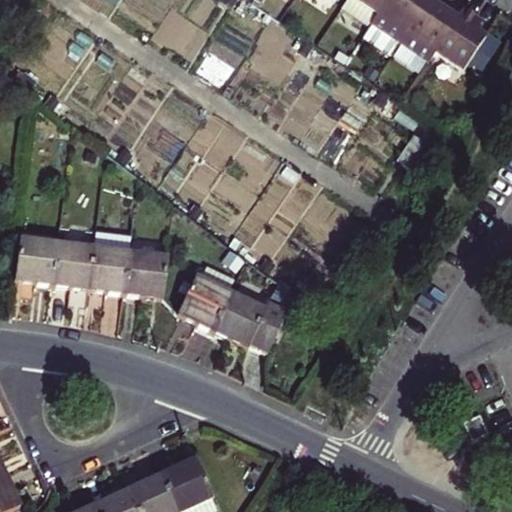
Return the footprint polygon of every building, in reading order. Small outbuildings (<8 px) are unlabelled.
[(347,0),(341,10),(369,29),(388,0),(347,0)] [(388,0),(369,29),(363,39),(391,57),(399,46),(428,2),(425,0),(388,0)] [(427,64),(433,55),(456,20),(442,11),(428,2),(399,46),(427,64)] [(456,20),(433,55),(462,74),(485,39),(475,33),(478,28),(481,23),(462,12),(456,20)] [(313,51),(302,44),(296,55),(306,61),(313,51)] [(348,60),(339,54),(334,61),(343,67),(348,60)] [(378,75),(368,69),(362,78),(373,84),(378,75)] [(388,102),(378,95),(371,107),(381,113),(388,102)] [(397,165),(416,173),(428,146),(409,138),(397,165)] [(126,263),(129,246),(93,241),(90,259),(126,263)] [(32,287),(50,289),(55,254),(18,250),(13,285),(32,287)] [(68,292),(86,294),(90,259),(55,254),(50,289),(68,292)] [(236,277),(243,267),(244,266),(229,255),(221,266),(236,277)] [(104,296),(122,298),(126,263),(90,259),(86,294),(104,296)] [(259,270),(267,277),(275,267),(267,260),(259,270)] [(126,263),(122,298),(141,301),(161,303),(165,267),(126,263)] [(193,327),(211,336),(230,296),(235,284),(206,270),(199,284),(194,281),(176,319),(193,327)] [(230,296),(211,336),(246,353),(248,350),(257,354),(266,359),(286,316),(266,306),(263,313),(230,296)] [(326,419),(315,413),(312,417),(325,423),(326,419)] [(325,423),(312,417),(311,420),(323,426),(325,423)] [(487,437),(478,419),(462,425),(471,444),(487,437)] [(159,481),(173,511),(216,511),(195,464),(177,473),(159,481)] [(11,495),(3,478),(0,479),(0,511),(18,511),(19,511),(11,495)] [(173,511),(159,481),(143,488),(126,495),(133,511),(173,511)] [(133,511),(126,495),(110,503),(94,510),(94,511),(133,511)]
